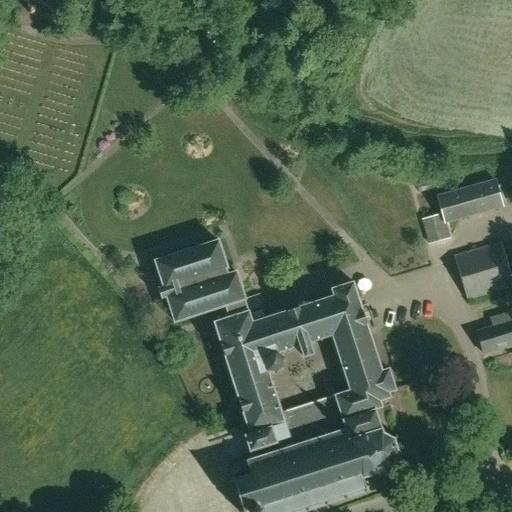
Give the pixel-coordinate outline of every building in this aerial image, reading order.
[(332,34),(336,0),(309,0),(305,30),(332,34)] [(191,56),(214,76),(224,65),(200,45),(191,56)] [(496,179),(494,180),(493,180),(468,187),(436,196),(441,214),(444,225),(447,224),(504,207),(499,192),(496,179)] [(444,225),(441,214),(422,220),(429,245),(451,238),(447,224),(444,225)] [(225,306),(228,318),(213,323),(250,434),(245,435),(249,449),(259,445),(260,447),(282,441),(281,439),(304,432),(305,438),(335,428),(331,416),(341,413),(343,417),(374,408),(375,410),(382,408),(380,402),(391,398),(389,393),(396,391),(389,369),(382,371),(353,282),(331,289),(333,296),(252,323),(236,272),(227,275),(225,269),(227,268),(218,241),(155,261),(163,287),(158,289),(161,298),(166,296),(175,322),(225,306)] [(453,256),(467,301),(511,288),(511,279),(501,242),(453,256)] [(483,354),(511,344),(511,313),(490,320),(493,328),(477,333),(483,354)] [(243,511),(244,511),(252,510),(252,511),(251,511),(306,511),(398,482),(393,468),(394,468),(393,463),(398,453),(393,438),(383,433),(375,410),(374,408),(343,417),(341,413),(331,416),(335,428),(305,438),(304,432),(281,439),(282,441),(260,447),(259,445),(249,449),(253,459),(235,464),(232,470),(235,479),(233,480),(243,511)]
